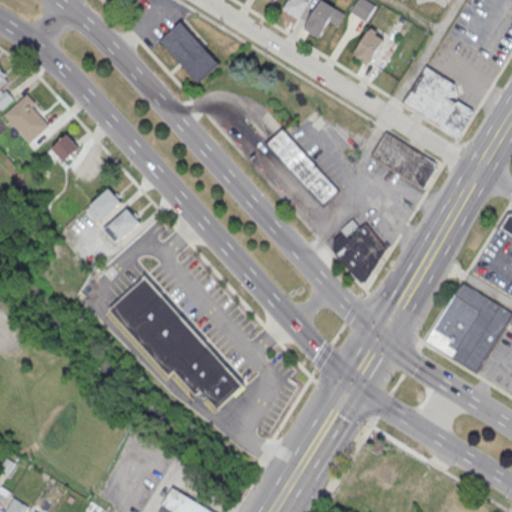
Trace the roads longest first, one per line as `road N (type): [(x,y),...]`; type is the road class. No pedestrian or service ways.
road 1 (secondary): [(0,19),(121,132),(289,319)]
road 2 (secondary): [(327,287),(123,59),(58,0)]
road 3 (residential): [(511,193),(207,0)]
road 4 (secondary): [(511,110),(430,248)]
